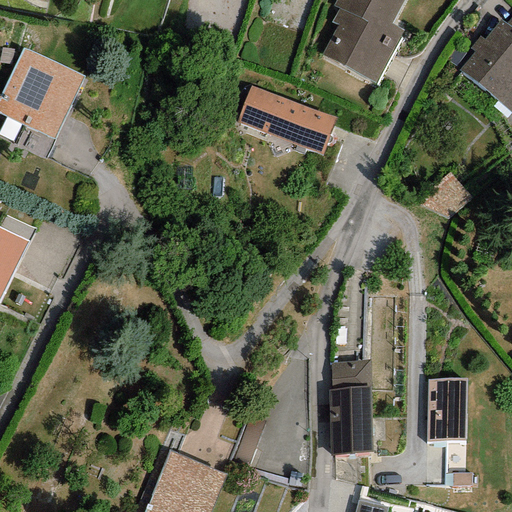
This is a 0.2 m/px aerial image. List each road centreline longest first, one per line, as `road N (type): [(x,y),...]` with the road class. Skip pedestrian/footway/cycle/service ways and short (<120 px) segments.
road 1 (residential): [(353,204),(237,357),(212,358),(191,336),(124,207),(94,245),(0,420)]
road 2 (residential): [(353,204),(296,511)]
road 3 (residential): [(469,0),(430,55),(353,204)]
